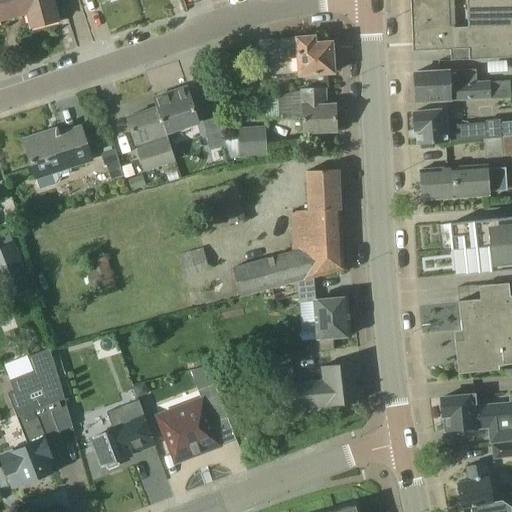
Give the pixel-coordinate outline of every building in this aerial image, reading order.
[(0,0),(0,19),(27,13),(31,27),(58,20),(52,0),(0,0)] [(511,0),(410,0),(412,50),(450,49),(450,60),(497,58),(511,57),(511,0)] [(298,75),(313,74),(333,73),(331,42),(315,43),(314,36),(255,41),(257,63),(275,62),(275,57),(296,55),(298,75)] [(511,80),(476,81),(476,70),(451,71),(413,73),(415,102),(435,101),(452,100),(490,98),(490,97),(511,95),(511,80)] [(199,124),(193,106),(187,87),(153,98),(157,108),(166,135),(199,124)] [(303,132),(316,132),(336,131),(335,105),(325,105),(324,88),(300,89),(300,91),(278,96),(279,117),(302,116),(303,132)] [(166,135),(157,108),(126,118),(144,170),(175,160),(166,135)] [(483,139),(501,137),(500,124),(499,119),(484,120),(485,122),(456,125),(457,131),(449,132),(447,110),(412,113),(412,118),(411,119),(411,125),(413,126),(413,131),(416,131),(418,145),(483,139)] [(228,158),(225,140),(224,141),(218,117),(204,120),(211,150),(209,150),(214,171),(231,166),(228,158)] [(228,158),(265,156),(264,126),(238,128),(240,137),(225,140),(228,158)] [(91,161),(86,146),(80,127),(60,134),(58,128),(23,140),(36,179),(37,179),(40,189),(55,184),(61,175),(69,172),(68,169),(91,161)] [(501,137),(483,139),(485,158),(503,156),(501,137)] [(106,164),(118,160),(114,149),(101,153),(105,165),(106,164)] [(124,177),(118,160),(106,164),(112,181),(124,177)] [(420,170),(422,200),(489,195),(488,191),(506,189),(504,168),(487,169),(486,165),(420,170)] [(314,277),(343,269),(338,170),(305,171),(307,210),(290,211),(292,251),(232,267),(241,297),(261,291),(262,292),(272,290),(296,283),(314,278),(314,277)] [(131,191),(146,186),(141,173),(127,179),(131,191)] [(190,195),(200,232),(246,220),(235,182),(208,190),(190,195)] [(464,248),(467,274),(511,269),(511,216),(450,224),(452,250),(464,248)] [(34,294),(18,241),(0,248),(0,288),(4,302),(34,294)] [(203,248),(179,255),(185,277),(210,270),(203,248)] [(117,289),(106,256),(84,263),(88,277),(87,277),(93,296),(117,289)] [(312,300),(316,299),(314,278),(296,283),(299,295),(298,296),(298,302),(312,302),(312,300)] [(299,295),(296,283),(272,290),(275,302),(276,302),(298,296),(299,295)] [(466,369),(511,363),(511,296),(509,297),(508,283),(479,287),(481,299),(458,302),(462,340),(454,341),(456,356),(464,356),(466,369)] [(345,297),(316,299),(317,332),(304,332),(300,333),(301,340),(348,337),(345,297)] [(319,351),(333,350),(333,340),(318,341),(319,351)] [(65,398),(55,365),(49,348),(28,357),(33,371),(9,380),(14,391),(8,393),(18,417),(21,423),(19,423),(27,444),(13,449),(13,448),(0,453),(14,489),(52,473),(50,469),(56,466),(40,425),(53,420),(58,432),(73,426),(65,407),(61,408),(59,400),(65,398)] [(275,368),(277,391),(279,411),(356,403),(351,363),(320,366),(322,379),(294,382),(292,366),(275,368)] [(62,367),(56,369),(58,375),(60,383),(65,398),(71,396),(67,381),(62,367)] [(144,383),(133,387),(137,398),(145,395),(147,390),(144,383)] [(220,446),(220,445),(214,430),(229,424),(230,424),(215,384),(198,391),(201,399),(157,416),(175,463),(220,446)] [(492,443),(492,444),(511,441),(511,402),(475,406),(474,395),(440,398),(441,403),(439,405),(439,410),(442,412),(442,416),(446,416),(447,431),(462,429),(462,432),(473,431),(472,430),(488,428),(489,443),(492,443)] [(130,456),(128,450),(153,440),(138,401),(106,413),(113,430),(91,438),(95,448),(102,467),(106,465),(107,470),(119,466),(117,461),(130,456)] [(511,441),(492,444),(493,459),(511,457),(511,441)] [(462,509),(494,503),(486,463),(465,467),(468,481),(457,483),(462,509)]
